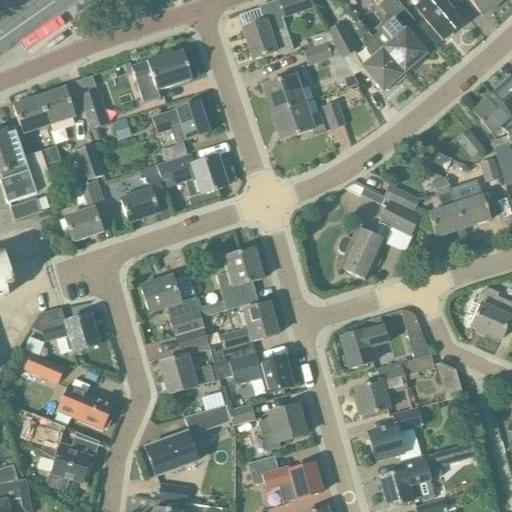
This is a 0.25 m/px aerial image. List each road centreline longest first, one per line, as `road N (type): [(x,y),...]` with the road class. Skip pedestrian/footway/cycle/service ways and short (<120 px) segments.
road 1 (residential): [(267,204),(349,169),(511,36)]
road 2 (residential): [(108,511),(117,455),(141,390),(102,259)]
road 3 (residential): [(201,8),(0,82)]
road 4 (residential): [(267,204),(201,8)]
road 5 (residential): [(353,511),(301,325)]
road 6 (residential): [(102,259),(267,204)]
road 7 (residential): [(511,379),(445,348),(422,288)]
road 8 (residential): [(301,325),(422,288)]
road 9 (residential): [(301,325),(267,204)]
